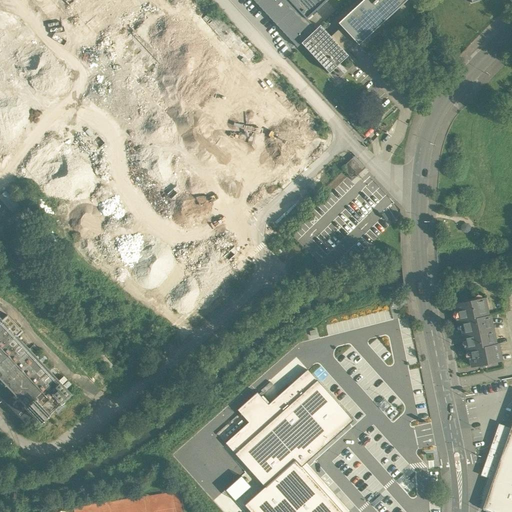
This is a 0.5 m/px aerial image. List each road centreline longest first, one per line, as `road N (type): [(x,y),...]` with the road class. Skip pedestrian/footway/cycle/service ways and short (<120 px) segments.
road 1 (tertiary): [(511,35),(428,129),(417,186),(424,289),(461,511)]
road 2 (unknown): [(92,74),(4,159)]
